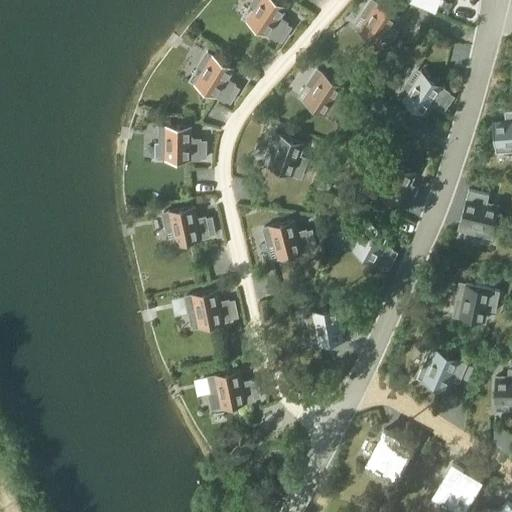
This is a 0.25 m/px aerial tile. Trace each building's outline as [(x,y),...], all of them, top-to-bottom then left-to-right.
[(254,7),(245,20),(276,41),(277,39),(287,24),(288,22),(281,17),(288,7),(277,0),(251,0),(249,4),(254,7)] [(364,16),(355,29),(386,49),(398,31),(391,26),(398,16),(374,0),(367,0),(359,12),(364,16)] [(414,0),(435,9),(438,0),(414,0)] [(291,27),(287,24),(277,39),(281,42),(291,27)] [(200,69),(192,82),(224,102),(225,100),(234,85),(235,83),(227,78),(234,67),(205,50),(195,66),(200,69)] [(511,72),(511,61),(500,58),(498,69),(511,72)] [(473,89),(476,64),(446,60),(443,85),(473,89)] [(309,86),(300,99),(331,120),(333,118),(343,103),(343,102),(336,97),(343,86),(315,68),(304,83),(309,86)] [(405,81),(396,94),(422,112),(429,102),(437,107),(437,106),(448,91),(449,89),(420,70),(410,84),(405,81)] [(238,87),(234,85),(225,100),(229,103),(238,87)] [(454,94),(448,91),(437,106),(443,110),(454,94)] [(347,106),(343,103),(333,118),(337,121),(347,106)] [(505,119),(495,119),(496,145),(511,143),(511,109),(505,110),(505,119)] [(159,125),(158,144),(164,144),(164,159),(201,160),(201,157),(201,139),(201,138),(192,138),(192,125),(159,125)] [(271,150),(265,165),(300,178),(307,158),(299,154),(303,143),(272,131),(265,148),(271,150)] [(382,177),(375,190),(407,206),(415,188),(407,184),(413,172),(385,158),(377,174),(382,177)] [(491,231),(497,206),(485,202),(487,195),(467,189),(458,222),(491,231)] [(194,205),(163,212),(166,229),(172,228),(175,243),(210,236),(209,234),(206,218),(205,216),(196,218),(194,205)] [(359,234),(352,247),(383,264),(392,248),(392,247),(384,243),(390,231),(363,216),(354,231),(359,234)] [(211,217),(206,218),(209,234),(215,233),(211,217)] [(293,219),(263,226),(267,243),(273,242),(277,258),(310,249),(310,247),(306,230),(305,229),(296,231),(293,219)] [(311,228),(306,230),(310,247),(316,245),(311,228)] [(475,274),(484,250),(460,240),(451,264),(475,274)] [(434,256),(445,260),(451,245),(440,241),(434,256)] [(397,251),(392,248),(383,264),(388,267),(397,251)] [(492,310),(496,289),(463,282),(456,315),(481,321),(484,309),(492,310)] [(217,288),(186,295),(189,312),(195,311),(198,326),(232,319),(232,318),(228,300),(228,299),(219,301),(217,288)] [(234,299),(228,300),(232,318),(237,316),(234,299)] [(337,307),(307,311),(310,329),(315,328),(317,343),(352,338),(351,337),(349,319),(339,320),(337,307)] [(354,319),(349,319),(351,337),(357,336),(354,319)] [(511,331),(488,331),(487,353),(511,353),(511,331)] [(434,350),(421,381),(444,391),(450,380),(457,383),(465,363),(434,350)] [(368,357),(364,375),(374,377),(379,359),(368,357)] [(492,375),(492,402),(511,402),(511,368),(508,368),(508,376),(492,375)] [(239,369),(209,375),(212,392),(218,391),(221,407),(255,400),(255,398),(251,381),(251,379),(242,381),(239,369)] [(257,380),(251,381),(255,398),(260,397),(257,380)] [(334,432),(364,444),(373,422),(344,410),(334,432)] [(382,428),(365,460),(396,476),(412,443),(382,428)] [(350,485),(360,463),(329,448),(319,471),(350,485)] [(463,509),(480,477),(449,461),(433,493),(463,509)]
